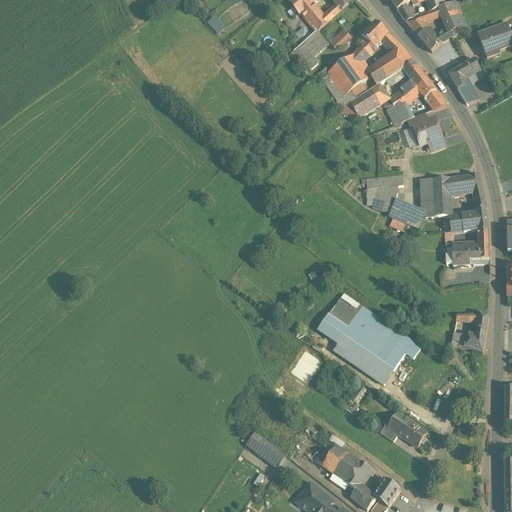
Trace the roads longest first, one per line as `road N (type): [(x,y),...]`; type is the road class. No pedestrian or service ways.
road 1 (tertiary): [(495,396),(494,185),(469,122),(376,0)]
road 2 (residential): [(495,396),(457,406),(418,511)]
road 3 (track): [(106,0),(0,72)]
